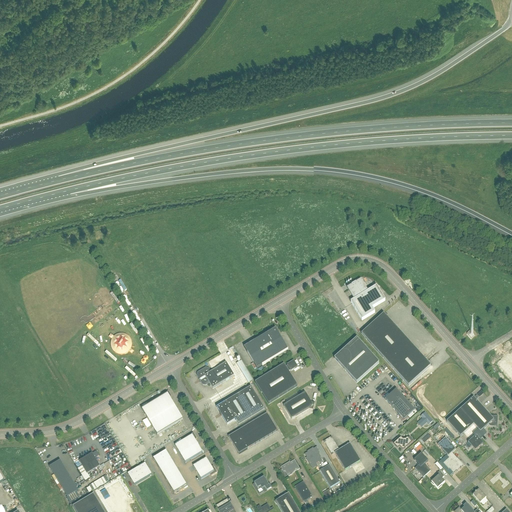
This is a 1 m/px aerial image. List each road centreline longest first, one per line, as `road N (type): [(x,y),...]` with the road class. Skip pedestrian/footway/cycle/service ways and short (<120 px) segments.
road 1 (motorway): [(511,22),(397,92),(134,153),(58,180)]
road 2 (motorway): [(511,122),(277,138),(58,180)]
road 3 (motorway): [(69,189),(247,170),(334,172),(419,191),(511,234)]
road 4 (motorway): [(69,189),(275,151),(511,135)]
road 5 (tertiary): [(468,360),(388,271),(367,260),(345,262),(277,302)]
road 6 (tertiary): [(168,367),(66,427),(0,435)]
road 7 (unclassified): [(433,511),(344,411)]
road 8 (unclassified): [(235,478),(168,367)]
road 9 (unclassified): [(235,478),(344,411)]
road 10 (unclassified): [(344,411),(277,302)]
road 11 (tertiary): [(277,302),(168,367)]
road 12 (unknown): [(195,483),(169,448),(155,452),(151,463),(170,495),(184,491)]
